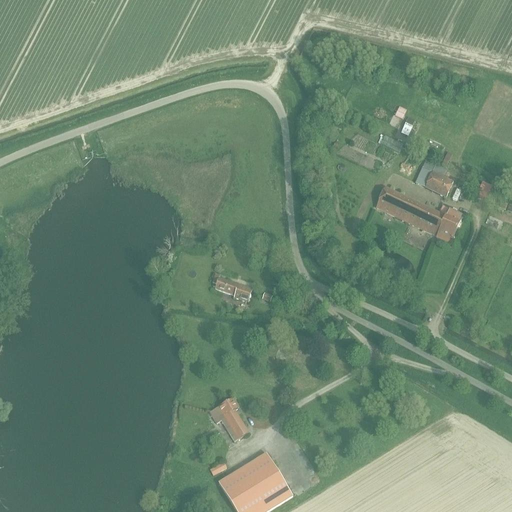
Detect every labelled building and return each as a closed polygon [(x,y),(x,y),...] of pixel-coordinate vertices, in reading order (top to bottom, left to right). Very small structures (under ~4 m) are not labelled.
[(399,107),(395,116),(402,119),(406,110),(399,107)] [(408,119),(401,134),(408,137),(415,122),(408,119)] [(415,184),(425,189),(446,199),(454,183),(433,173),(422,169),(415,184)] [(451,246),(463,217),(449,210),(447,215),(445,214),(443,217),(385,190),(376,209),(437,238),(436,239),(451,246)] [(498,204),(497,207),(497,208),(506,211),(507,207),(504,206),(505,204),(502,203),(502,205),(498,204)] [(215,290),(235,297),(235,299),(248,304),(253,291),(219,280),(220,277),(216,275),(213,284),(217,286),(215,290)] [(234,443),(249,434),(235,412),(238,410),(233,400),(210,414),(217,425),(222,422),(234,443)] [(235,511),(269,511),(293,498),(267,455),(219,485),(235,511)] [(213,477),(227,469),(224,464),(210,471),(213,477)]
